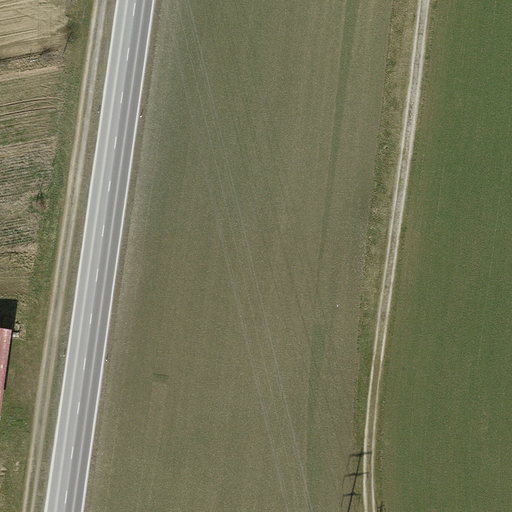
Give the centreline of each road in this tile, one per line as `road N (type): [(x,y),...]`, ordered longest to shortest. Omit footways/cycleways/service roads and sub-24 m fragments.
road 1 (secondary): [(134,0),(58,511)]
road 2 (track): [(96,0),(20,511)]
road 3 (track): [(427,0),(370,429),(371,511)]
